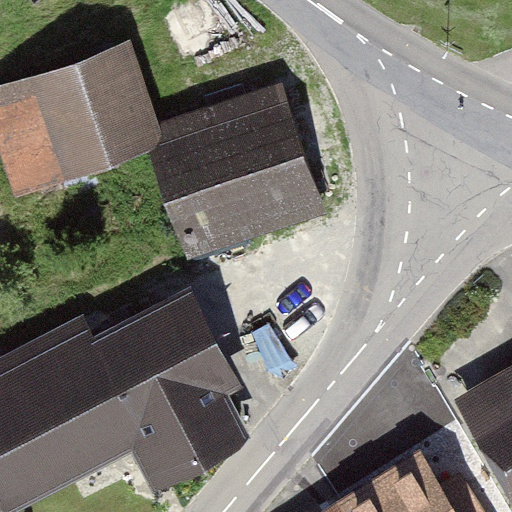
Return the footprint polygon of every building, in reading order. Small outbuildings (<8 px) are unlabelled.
[(151,153),(163,125),(133,41),(0,86),(0,149),(16,200),(151,153)] [(163,125),(151,153),(189,253),(323,200),(281,78),(163,125)] [(177,295),(0,385),(0,508),(1,511),(15,511),(132,452),(150,486),(154,494),(238,451),(248,437),(226,394),(242,386),(191,288),(177,295)] [(511,367),(457,399),(470,421),(511,495),(511,367)] [(470,511),(428,452),(416,434),(334,491),(304,511),(470,511)]
